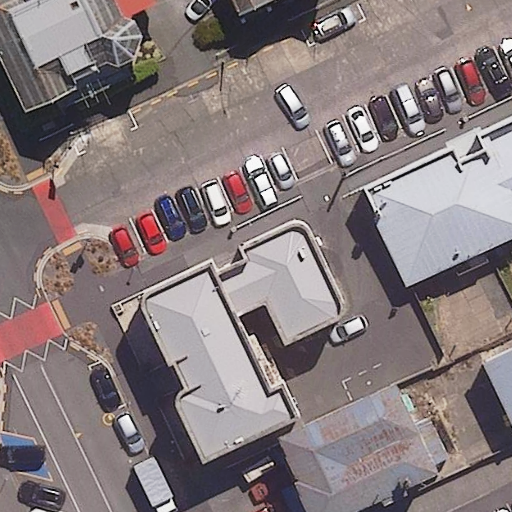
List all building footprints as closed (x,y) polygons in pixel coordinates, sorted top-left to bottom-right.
[(147,0),(0,0),(0,46),(30,111),(169,46),(147,0)] [(221,0),(235,28),(294,0),(221,0)] [(511,117),(354,192),(396,282),(511,228),(511,117)] [(240,259),(129,311),(161,381),(150,386),(183,456),(266,417),(219,318),(253,302),(271,341),(333,312),(288,218),(233,244),(240,259)] [(511,348),(478,364),(511,436),(511,435),(511,348)] [(380,381),(270,432),(307,511),(330,511),(422,469),(380,381)]
